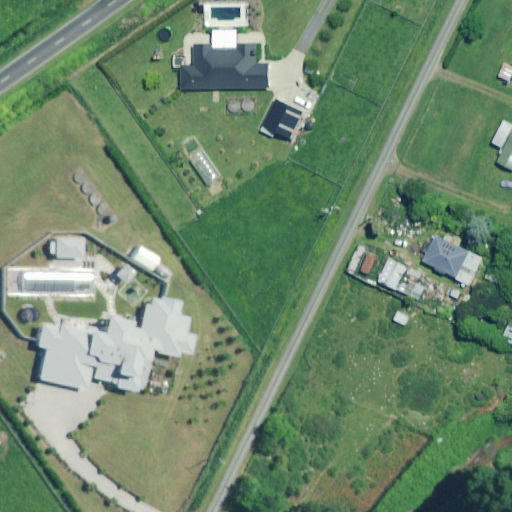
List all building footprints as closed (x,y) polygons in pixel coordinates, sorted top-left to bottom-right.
[(196,65),(186,65),(186,56),(174,56),(174,68),(183,68),(183,89),(270,89),(270,64),(258,64),(258,44),(236,44),(236,47),(216,48),(216,45),(196,45),(196,65)] [(511,76),(511,65),(505,63),(500,77),(510,81),(511,76)] [(254,100),(229,100),(230,113),(254,112),(254,100)] [(305,113),(278,100),(263,131),(290,144),(305,113)] [(511,137),(499,162),(511,169),(511,137)] [(109,211),(79,170),(70,176),(100,218),(109,211)] [(424,262),(436,268),(434,271),(445,276),(446,273),(470,285),(483,259),(437,236),(424,262)] [(421,249),(408,240),(402,248),(416,257),(421,249)] [(394,251),(382,245),(378,253),(390,259),(394,251)] [(369,275),(378,254),(368,249),(358,270),(369,275)] [(407,267),(391,259),(380,281),(396,289),(407,267)] [(508,274),(494,267),(488,279),(502,286),(508,274)] [(129,276),(122,268),(114,276),(122,284),(129,276)] [(407,277),(400,289),(418,300),(425,288),(407,277)] [(152,294),(150,300),(144,299),(136,331),(124,328),(125,322),(100,316),(95,334),(53,324),(38,320),(32,346),(44,349),(36,380),(81,391),(87,367),(90,368),(88,378),(112,384),(111,387),(133,393),(134,388),(141,390),(150,353),(176,359),(178,353),(187,355),(192,335),(181,333),(185,318),(174,315),(176,309),(178,300),(152,294)] [(410,317),(399,311),(395,320),(406,326),(410,317)] [(511,321),(503,339),(511,343),(511,321)]
